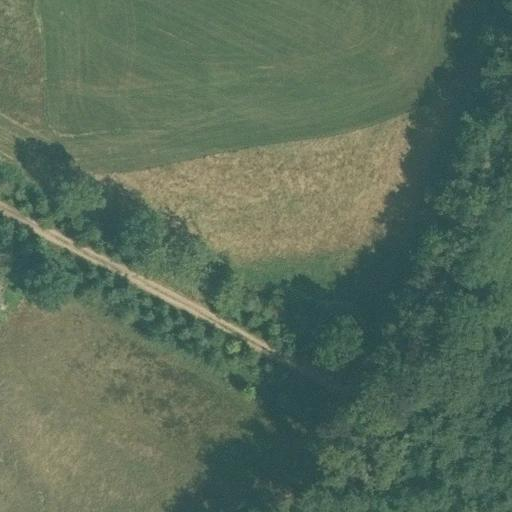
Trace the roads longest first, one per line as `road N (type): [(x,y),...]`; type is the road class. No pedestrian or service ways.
road 1 (track): [(386,413),(0,209)]
road 2 (track): [(511,112),(386,413)]
road 3 (track): [(511,480),(386,413)]
road 4 (track): [(386,413),(304,511)]
